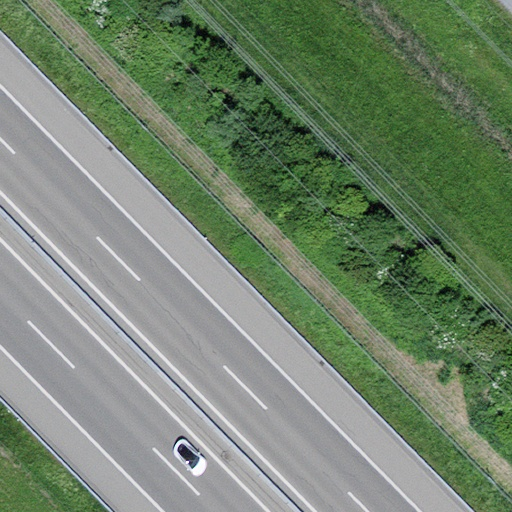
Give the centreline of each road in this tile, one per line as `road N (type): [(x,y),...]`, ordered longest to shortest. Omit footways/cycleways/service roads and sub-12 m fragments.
road 1 (motorway): [(367,511),(0,138)]
road 2 (motorway): [(0,292),(215,511)]
